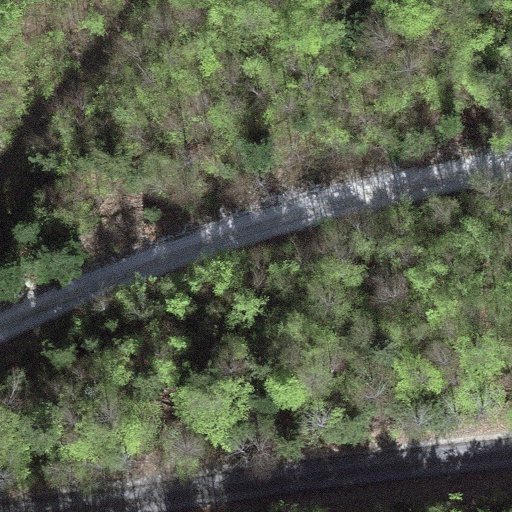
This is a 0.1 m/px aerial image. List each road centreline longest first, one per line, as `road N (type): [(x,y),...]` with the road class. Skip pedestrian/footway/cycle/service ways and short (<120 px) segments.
road 1 (track): [(0,324),(175,251),(292,213),(511,163)]
road 2 (unclassified): [(0,505),(511,447)]
